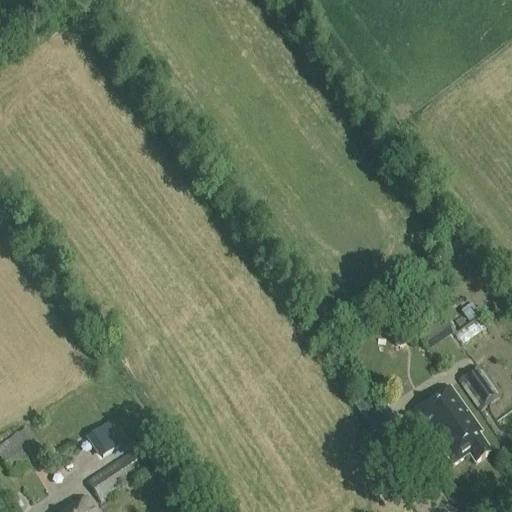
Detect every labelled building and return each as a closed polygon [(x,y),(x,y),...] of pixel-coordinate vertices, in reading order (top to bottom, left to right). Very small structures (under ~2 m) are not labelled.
[(475,310),(469,313),(476,325),(462,334),(469,346),(490,333),(475,310)] [(411,331),(426,353),(454,335),(440,312),(411,331)] [(500,399),(478,368),(457,382),(479,414),(500,399)] [(473,468),(489,456),(477,439),(481,436),(448,390),(408,419),(435,456),(438,454),(450,470),(466,459),(473,468)] [(118,423),(94,435),(107,460),(131,447),(118,423)] [(19,432),(0,446),(0,459),(13,477),(38,458),(19,432)] [(149,472),(136,452),(86,484),(99,504),(149,472)] [(95,511),(85,498),(66,511),(95,511)]
